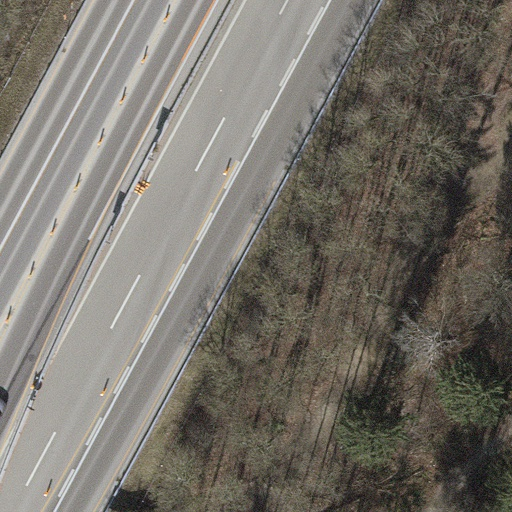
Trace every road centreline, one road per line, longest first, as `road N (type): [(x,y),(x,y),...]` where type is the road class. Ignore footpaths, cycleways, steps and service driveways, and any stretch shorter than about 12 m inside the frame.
road 1 (motorway): [(16,511),(292,0)]
road 2 (motorway): [(174,0),(0,325)]
